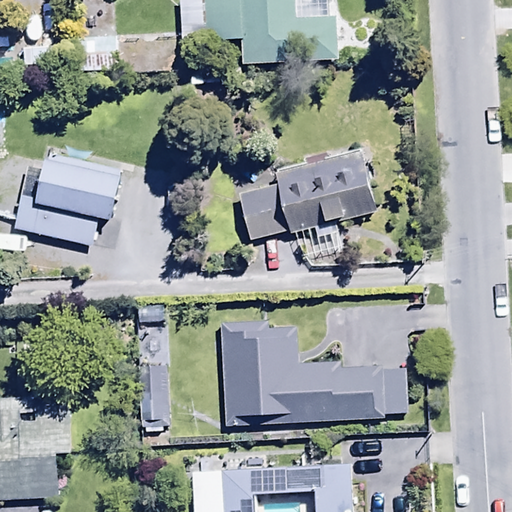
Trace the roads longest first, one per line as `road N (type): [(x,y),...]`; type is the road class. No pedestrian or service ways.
road 1 (tertiary): [(466,0),(493,511)]
road 2 (unknown): [(480,275),(0,302)]
